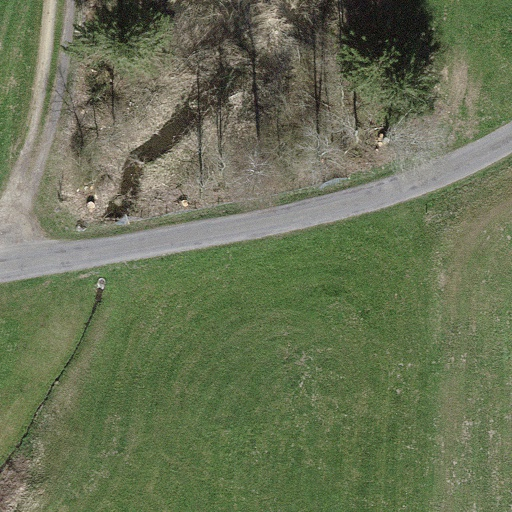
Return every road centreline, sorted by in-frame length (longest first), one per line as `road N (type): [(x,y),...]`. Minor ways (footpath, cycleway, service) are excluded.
road 1 (residential): [(511,167),(397,208),(0,275)]
road 2 (track): [(68,0),(21,271)]
